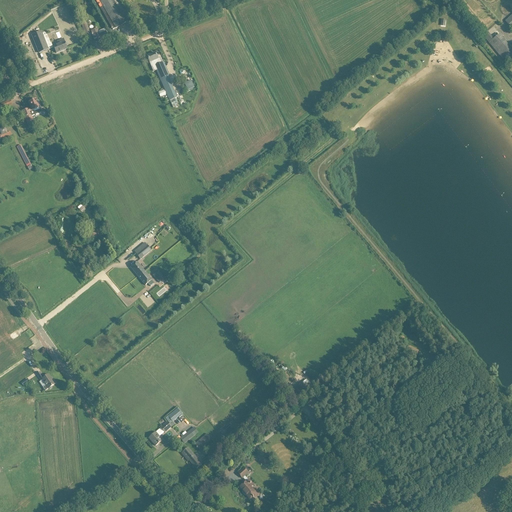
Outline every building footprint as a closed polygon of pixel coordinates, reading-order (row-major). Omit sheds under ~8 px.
[(96,0),(113,30),(126,22),(113,0),(96,0)] [(81,24),(85,35),(90,33),(85,23),(81,24)] [(91,32),(93,35),(94,39),(97,38),(99,42),(105,40),(106,41),(108,40),(108,39),(108,38),(106,32),(99,34),(97,29),(91,32)] [(42,34),(41,31),(31,35),(38,53),(47,49),(48,50),(53,48),(51,43),(50,43),(46,35),(45,33),(42,34)] [(487,32),(483,36),(489,43),(503,60),(511,52),(511,49),(500,34),(493,39),(487,32)] [(53,47),(54,49),(56,53),(67,49),(64,42),(53,47)] [(155,53),(147,57),(149,61),(150,63),(152,67),(155,66),(161,63),(159,59),(158,59),(155,53)] [(8,63),(14,74),(20,70),(14,59),(8,63)] [(161,63),(155,66),(161,81),(162,83),(164,89),(170,101),(177,98),(169,78),(170,77),(165,67),(163,62),(161,63)] [(0,104),(0,105),(1,108),(7,106),(8,107),(12,105),(10,100),(0,104)] [(40,109),(42,108),(39,101),(36,102),(35,100),(28,103),(30,108),(22,112),(29,127),(35,125),(31,117),(42,112),(40,109)] [(0,127),(0,138),(0,139),(12,135),(10,132),(7,133),(4,126),(0,127)] [(17,147),(29,170),(33,168),(21,145),(17,147)] [(152,250),(147,245),(136,254),(140,260),(152,250)] [(145,271),(137,262),(130,267),(138,277),(145,271)] [(152,280),(145,271),(138,277),(145,286),(152,280)] [(165,279),(160,273),(155,278),(160,283),(165,279)] [(0,367),(23,354),(15,340),(0,348),(0,367)] [(28,359),(0,375),(0,395),(37,373),(28,359)] [(45,391),(49,389),(56,384),(53,379),(52,380),(49,375),(44,378),(40,372),(37,375),(41,381),(42,380),(46,385),(43,388),(45,391)] [(287,383),(281,376),(277,380),(282,386),(287,383)] [(306,379),(288,394),(294,402),(313,387),(306,379)] [(324,411),(316,401),(307,408),(314,418),(324,411)] [(168,422),(161,428),(165,433),(172,427),(168,422)] [(191,430),(180,439),(184,444),(195,435),(191,430)] [(156,432),(153,435),(149,438),(155,446),(162,440),(156,432)] [(212,440),(207,434),(195,444),(200,451),(212,440)] [(224,444),(219,448),(223,452),(228,448),(224,444)] [(196,469),(200,466),(202,465),(188,448),(183,453),(187,457),(186,458),(188,461),(189,460),(196,469)] [(266,461),(261,454),(257,457),(262,464),(266,461)] [(249,472),(250,470),(246,466),(238,474),(242,478),(243,478),(247,482),(240,488),(243,491),(244,490),(248,494),(246,495),(250,499),(252,497),(253,498),(254,498),(254,499),(257,497),(259,495),(251,486),(253,484),(249,479),(248,480),(245,476),(249,472)]
